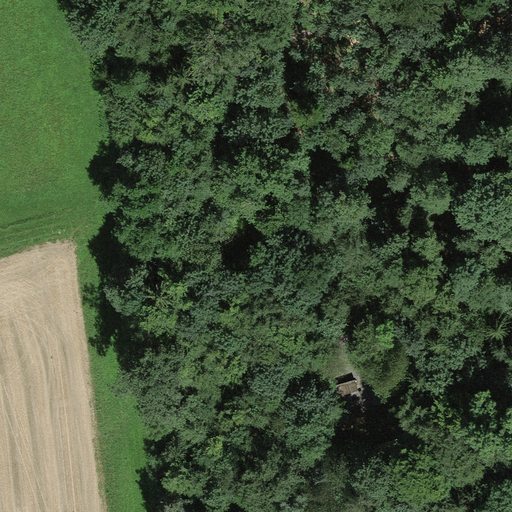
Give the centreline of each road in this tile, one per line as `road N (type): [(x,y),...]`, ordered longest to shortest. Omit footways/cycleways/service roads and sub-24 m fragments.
road 1 (track): [(160,0),(209,29),(250,80),(285,172),(327,360)]
road 2 (track): [(292,211),(159,183),(0,228)]
road 3 (track): [(511,289),(392,305),(225,306)]
road 4 (track): [(159,183),(220,142),(267,124)]
